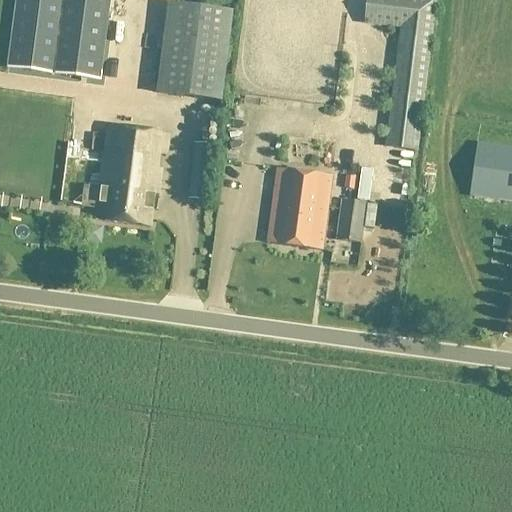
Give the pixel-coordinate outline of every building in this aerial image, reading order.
[(97,82),(107,0),(15,0),(6,70),(97,82)] [(416,154),(420,122),(435,2),(416,0),(366,0),(363,26),(399,30),(384,150),(416,154)] [(219,102),(230,13),(166,6),(155,95),(219,102)] [(104,137),(93,136),(93,133),(6,121),(0,166),(0,198),(58,206),(58,207),(87,211),(87,212),(94,213),(93,224),(148,230),(150,213),(154,213),(159,172),(156,172),(158,158),(164,159),(166,138),(105,129),(104,137)] [(204,205),(210,148),(193,147),(187,203),(204,205)] [(511,152),(476,147),(468,199),(511,205),(511,152)] [(359,171),(354,203),(366,204),(371,173),(359,171)] [(319,254),(329,179),(275,172),(270,216),(276,217),(272,247),(319,254)] [(355,180),(345,179),(342,191),(354,193),(355,180)] [(358,246),(363,206),(339,203),(334,243),(358,246)]
